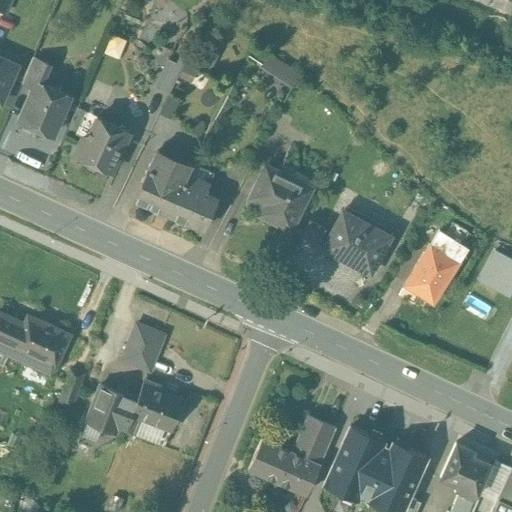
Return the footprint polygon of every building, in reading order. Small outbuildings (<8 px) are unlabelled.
[(293,85),(302,72),(271,52),(262,64),(293,85)] [(0,101),(1,102),(17,65),(0,57),(0,101)] [(49,64),(33,57),(22,83),(34,88),(36,81),(40,83),(49,64)] [(169,60),(155,88),(168,94),(182,66),(169,60)] [(40,83),(36,81),(34,88),(19,121),(52,135),(69,95),(40,83)] [(88,113),(78,134),(83,137),(83,136),(87,138),(97,117),(88,113)] [(129,132),(97,117),(87,138),(83,136),(83,137),(74,156),(85,161),(87,167),(93,169),(99,167),(110,172),(129,132)] [(190,169),(155,153),(135,198),(169,212),(181,184),(190,169)] [(306,185),(266,165),(249,197),(276,211),(271,221),(290,231),(305,202),(299,200),(306,185)] [(220,201),(181,184),(169,212),(202,227),(209,212),(215,214),(220,201)] [(390,237),(343,212),(323,249),(371,274),(390,237)] [(310,222),(298,244),(312,252),(324,230),(310,222)] [(439,231),(405,285),(433,302),(467,248),(439,231)] [(478,280),(511,295),(511,294),(511,256),(493,247),(478,280)] [(469,294),(464,310),(486,318),(491,302),(469,294)] [(27,316),(23,324),(0,313),(0,352),(47,376),(51,368),(53,369),(69,336),(27,316)] [(163,334),(136,323),(127,346),(127,345),(121,359),(150,370),(155,357),(154,356),(163,334)] [(83,373),(70,369),(59,402),(72,407),(83,373)] [(166,387),(144,378),(136,398),(115,389),(103,420),(104,421),(125,429),(132,413),(171,428),(182,399),(164,391),(166,387)] [(101,384),(86,420),(102,427),(104,421),(103,420),(115,389),(101,384)] [(335,426),(308,414),(291,451),(319,463),(327,445),(335,426)] [(428,455),(347,421),(321,481),(392,511),(416,511),(421,501),(410,497),(428,455)] [(291,451),(261,437),(248,467),(305,493),(319,463),(291,451)] [(473,449),(455,442),(440,477),(456,484),(454,489),(459,491),(458,494),(473,500),(490,462),(471,454),(473,449)] [(511,466),(498,496),(511,502),(511,466)] [(468,511),(473,500),(458,494),(451,511),(453,511),(468,511)] [(511,511),(511,502),(498,496),(490,511),(511,511)]
